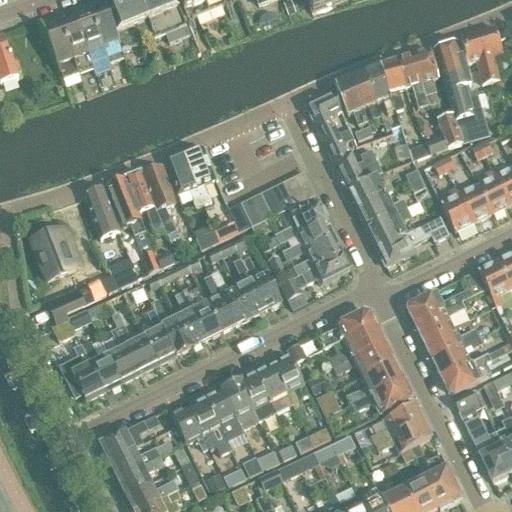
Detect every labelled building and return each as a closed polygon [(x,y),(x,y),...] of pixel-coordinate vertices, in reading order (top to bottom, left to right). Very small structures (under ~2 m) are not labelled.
[(122,56),(154,43),(137,0),(121,0),(104,7),(122,56)] [(179,13),(173,0),(137,0),(154,43),(165,39),(169,48),(190,40),(186,30),(179,13)] [(176,0),(187,24),(231,7),(227,0),(176,0)] [(254,0),(258,11),(277,4),(286,0),(254,0)] [(342,0),(305,0),(308,8),(328,1),(332,11),(334,10),(332,4),(342,0)] [(124,61),(122,56),(104,7),(93,12),(96,19),(90,21),(108,67),(124,61)] [(108,67),(90,21),(86,22),(83,15),(72,19),(92,74),(95,80),(110,74),(108,67)] [(77,79),(92,74),(72,19),(62,23),(65,30),(59,32),(77,79)] [(77,79),(59,32),(56,33),(53,26),(42,30),(58,71),(63,85),(77,79)] [(493,62),(502,59),(493,32),(460,43),(468,69),(477,66),(482,90),(500,86),(496,72),(493,62)] [(0,89),(18,83),(16,78),(21,74),(18,65),(12,65),(11,61),(8,62),(2,43),(0,44),(0,89)] [(470,96),(469,92),(470,91),(457,47),(434,54),(454,119),(462,149),(490,141),(476,95),(470,96)] [(429,54),(412,60),(425,101),(429,110),(433,109),(438,107),(431,85),(438,83),(438,81),(429,54)] [(419,112),(429,110),(425,101),(412,60),(397,64),(405,93),(412,90),(416,103),(419,112)] [(399,94),(405,93),(397,64),(382,69),(381,69),(395,113),(396,115),(404,112),(399,94)] [(387,115),(395,113),(381,69),(364,76),(376,107),(383,104),(387,115)] [(376,107),(364,76),(349,83),(362,114),(368,112),(373,124),(382,120),(376,107)] [(362,114),(349,83),(334,89),(347,120),(353,118),(358,130),(367,126),(362,114)] [(309,111),(307,116),(325,152),(328,156),(341,150),(354,143),(352,138),(349,132),(335,138),(327,123),(340,117),(332,99),(309,111)] [(447,154),(462,149),(454,119),(438,123),(447,154)] [(358,146),(373,140),(369,131),(354,136),(358,146)] [(425,149),(430,160),(443,155),(439,143),(425,149)] [(478,148),(485,161),(493,157),(487,146),(478,148)] [(477,165),(485,161),(478,148),(470,151),(471,153),(470,153),(477,165)] [(412,167),(430,160),(425,149),(408,155),(412,167)] [(341,150),(328,156),(347,196),(375,180),(375,181),(381,178),(369,156),(358,161),(361,167),(355,170),(350,158),(346,160),(341,150)] [(202,191),(214,186),(202,155),(183,163),(202,210),(210,207),(208,201),(207,201),(202,191)] [(447,176),(455,172),(448,160),(441,164),(447,176)] [(194,213),(202,210),(183,163),(165,170),(177,201),(189,196),(193,207),(192,207),(194,213)] [(439,180),(447,176),(441,164),(433,169),(439,180)] [(179,241),(165,213),(174,209),(160,170),(139,178),(151,212),(162,232),(166,239),(169,245),(179,241)] [(511,209),(511,173),(502,178),(499,172),(491,176),(508,211),(511,209)] [(408,186),(419,181),(416,174),(405,179),(408,186)] [(490,220),(508,211),(491,176),(483,179),(486,186),(476,191),(490,220)] [(152,235),(162,232),(151,212),(139,178),(124,185),(136,219),(138,218),(144,215),(152,235)] [(304,207),(312,204),(315,202),(303,178),(292,183),(304,207)] [(380,190),(375,181),(375,180),(347,196),(355,213),(384,198),(391,195),(387,186),(380,190)] [(425,192),(419,181),(408,186),(413,198),(414,199),(426,193),(425,192)] [(293,213),(304,207),(292,183),(281,188),(293,213)] [(136,219),(124,185),(106,193),(122,234),(130,231),(141,259),(143,259),(154,277),(159,274),(153,261),(154,260),(151,253),(138,218),(136,219)] [(282,218),(293,213),(281,188),(270,193),(282,218)] [(490,220),(476,191),(467,195),(464,189),(455,193),(472,229),(490,220)] [(272,223),(280,219),(282,218),(270,193),(260,198),(272,223)] [(454,238),(472,229),(455,193),(447,198),(450,204),(440,209),(454,238)] [(100,245),(118,239),(102,194),(84,201),(100,245)] [(261,228),(272,223),(260,198),(249,204),(261,228)] [(403,203),(390,210),(384,198),(355,213),(365,233),(407,212),(403,203)] [(251,233),(261,228),(249,204),(239,209),(251,233)] [(317,208),(315,209),(312,204),(304,207),(293,213),(282,218),(280,219),(287,233),(275,240),(279,248),(297,239),(326,225),(317,208)] [(239,239),(251,233),(239,209),(227,214),(239,239)] [(404,240),(399,228),(411,221),(407,212),(365,233),(375,254),(404,240)] [(404,240),(375,254),(385,272),(413,258),(410,251),(431,240),(434,247),(449,239),(440,222),(404,240)] [(301,247),(282,257),(286,266),(305,256),(334,242),(326,225),(297,239),(301,247)] [(238,238),(233,226),(213,235),(218,246),(238,238)] [(59,235),(32,246),(37,260),(47,285),(74,274),(59,235)] [(213,235),(195,243),(201,254),(218,246),(213,235)] [(249,249),(244,240),(230,247),(235,256),(244,252),(249,249)] [(309,263),(292,272),(297,281),(301,278),(302,279),(343,259),(334,242),(305,256),(309,263)] [(235,256),(230,247),(216,254),(220,263),(235,256)] [(154,260),(159,274),(161,274),(175,267),(170,254),(154,260)] [(220,263),(216,254),(207,258),(211,267),(220,263)] [(511,258),(494,267),(509,295),(511,293),(511,258)] [(297,281),(279,289),(287,305),(302,297),(299,292),(306,289),(307,290),(316,285),(318,289),(350,274),(343,259),(302,279),(301,278),(297,281)] [(277,260),(267,264),(272,273),(281,268),(277,260)] [(266,277),(259,281),(249,262),(241,267),(265,315),(280,307),(266,277)] [(201,272),(197,263),(185,268),(190,277),(201,272)] [(241,267),(239,263),(233,267),(237,276),(236,276),(243,289),(235,293),(250,322),(265,315),(241,267)] [(499,300),(509,295),(494,267),(477,276),(485,294),(494,312),(502,308),(499,300)] [(190,277),(185,268),(177,272),(182,281),(190,277)] [(281,268),(272,273),(275,280),(285,275),(281,268)] [(131,272),(112,281),(118,293),(137,285),(131,272)] [(463,282),(468,293),(439,307),(434,297),(410,309),(406,315),(414,330),(460,306),(485,294),(477,276),(463,282)] [(160,291),(171,286),(166,277),(155,282),(160,291)] [(227,297),(220,284),(217,277),(210,280),(235,331),(251,324),(250,322),(235,293),(227,297)] [(221,339),(235,331),(210,280),(204,283),(206,291),(213,304),(207,307),(205,308),(221,339)] [(160,291),(155,282),(147,286),(151,295),(160,291)] [(205,308),(207,307),(199,293),(189,298),(187,293),(180,297),(205,346),(221,339),(205,308)] [(77,295),(47,308),(56,328),(68,322),(66,317),(83,310),(77,296),(77,295)] [(190,354),(205,346),(180,297),(174,300),(177,306),(183,319),(175,323),(190,354)] [(175,323),(168,326),(157,304),(150,308),(153,314),(151,315),(152,316),(153,315),(176,361),(190,354),(175,323)] [(452,333),(446,322),(463,313),(460,306),(414,330),(422,347),(452,333)] [(85,314),(68,322),(68,324),(69,325),(73,335),(91,326),(86,315),(85,314)] [(156,335),(143,342),(157,371),(176,361),(153,315),(152,316),(151,315),(146,318),(151,328),(153,327),(156,332),(157,335),(156,335)] [(321,356),(332,350),(373,330),(365,315),(332,331),(335,335),(315,345),(321,356)] [(157,371),(143,342),(130,348),(126,340),(128,339),(117,317),(110,321),(116,333),(139,380),(157,371)] [(69,325),(68,324),(52,331),(52,332),(59,346),(75,339),(73,335),(69,325)] [(335,371),(382,348),(373,330),(332,350),(337,360),(322,368),(320,371),(323,376),(332,372),(335,371)] [(139,380),(116,333),(110,336),(115,346),(117,344),(121,353),(109,359),(107,360),(121,389),(139,380)] [(452,333),(422,347),(431,365),(479,341),(475,334),(457,343),(452,333)] [(479,341),(431,365),(440,382),(469,368),(462,354),(470,351),(471,354),(481,349),(482,348),(479,341)] [(90,346),(80,351),(87,364),(99,389),(104,398),(121,389),(107,360),(109,359),(102,345),(92,349),(90,346)] [(293,368),(305,361),(298,348),(286,354),(293,368)] [(391,367),(382,348),(335,371),(332,372),(336,380),(358,369),(364,381),(391,367)] [(78,362),(59,372),(74,403),(82,400),(85,407),(104,398),(99,389),(87,364),(80,351),(74,354),(78,362)] [(469,368),(440,382),(447,398),(453,399),(478,386),(488,381),(482,370),(485,368),(491,366),(487,359),(469,368)] [(288,362),(271,371),(288,405),(289,404),(292,410),(296,407),(291,397),(302,391),(300,387),(288,362)] [(369,391),(347,402),(351,409),(354,408),(354,409),(401,385),(391,367),(364,381),(369,391)] [(292,410),(289,404),(288,405),(271,371),(254,380),(274,419),(292,410)] [(492,386),(490,387),(495,397),(497,396),(511,388),(511,386),(508,378),(492,386)] [(259,427),(274,419),(254,380),(241,386),(240,384),(237,386),(255,422),(256,421),(259,427)] [(348,421),(358,416),(377,407),(383,418),(410,404),(401,385),(354,409),(354,408),(351,409),(344,413),(348,421)] [(255,422),(237,386),(220,395),(235,425),(236,424),(242,435),(259,427),(256,421),(255,422)] [(490,387),(483,391),(495,415),(504,410),(497,396),(495,397),(490,387)] [(475,394),(453,405),(478,458),(477,458),(493,489),(507,482),(506,479),(511,475),(511,472),(494,437),(488,440),(475,416),(483,411),(475,394)] [(242,435),(236,424),(235,425),(220,395),(216,396),(217,398),(203,405),(229,456),(231,455),(226,447),(243,438),(242,435)] [(203,405),(187,413),(207,454),(209,453),(210,455),(215,453),(219,461),(229,456),(203,405)] [(386,434),(370,442),(374,450),(421,426),(413,410),(381,426),(386,434)] [(207,454),(187,413),(170,422),(172,426),(175,432),(184,450),(186,450),(196,444),(202,456),(207,454)] [(155,421),(142,427),(147,435),(159,429),(155,421)] [(503,433),(494,437),(511,472),(511,430),(508,423),(500,426),(503,433)] [(421,426),(374,450),(378,457),(394,449),(399,459),(400,458),(400,459),(408,455),(417,450),(430,444),(421,426)] [(99,449),(95,450),(97,454),(104,469),(133,454),(143,449),(138,440),(147,435),(142,427),(141,428),(99,449)] [(325,433),(306,442),(311,452),(331,443),(325,433)] [(336,461),(355,452),(350,441),(330,450),(336,461)] [(300,458),(311,452),(306,442),(294,447),(300,458)] [(133,454),(104,469),(113,486),(160,461),(172,455),(173,455),(170,447),(156,454),(156,453),(145,458),(137,462),(133,454)] [(173,455),(172,455),(181,472),(190,467),(182,450),(173,455)] [(291,450),(278,456),(283,466),(296,460),(291,450)] [(317,470),(336,461),(330,450),(312,459),(317,470)] [(412,464),(421,460),(417,450),(408,455),(412,464)] [(408,455),(400,459),(405,468),(412,464),(408,455)] [(299,479),(317,470),(312,459),(294,468),(299,479)] [(430,479),(422,483),(436,511),(446,511),(457,507),(459,502),(444,472),(438,460),(424,467),(430,479)] [(160,461),(113,486),(121,503),(150,488),(146,479),(164,470),(160,461)] [(249,482),(262,476),(255,461),(242,468),(249,482)] [(190,467),(181,472),(189,489),(199,484),(190,467)] [(282,487),(299,479),(294,468),(275,477),(281,488),(283,487),(282,487)] [(224,481),(223,482),(226,488),(228,492),(246,484),(240,474),(224,481)] [(264,496),(281,488),(275,477),(258,485),(264,496)] [(436,511),(422,483),(402,493),(411,511),(436,511)] [(199,484),(189,489),(198,507),(208,502),(199,484)] [(150,488),(121,503),(126,511),(144,511),(177,496),(172,486),(154,495),(150,488)] [(383,511),(379,504),(381,503),(375,491),(366,496),(355,501),(360,511),(383,511)] [(381,503),(379,504),(383,511),(411,511),(402,493),(381,503)] [(177,496),(144,511),(178,511),(176,506),(181,503),(177,496)] [(360,511),(355,501),(337,510),(338,511),(360,511)]
